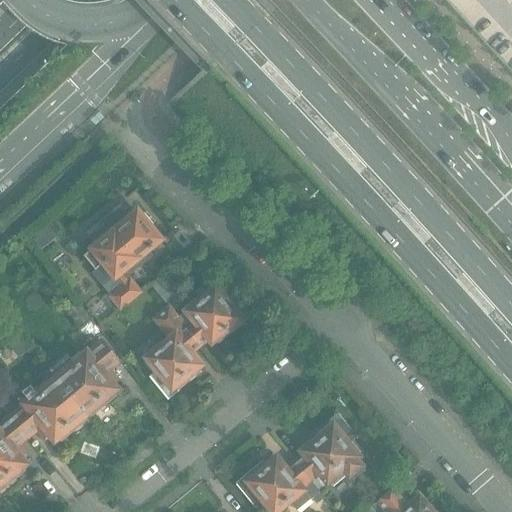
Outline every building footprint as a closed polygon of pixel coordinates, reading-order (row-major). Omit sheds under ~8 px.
[(125,279),(151,258),(149,257),(145,253),(146,252),(145,252),(160,240),(154,232),(150,227),(149,227),(149,226),(151,224),(144,216),(142,218),(141,217),(141,216),(137,211),(130,217),(129,216),(129,217),(123,210),(104,226),(107,229),(92,241),(95,245),(94,245),(95,246),(91,249),(92,250),(84,256),(95,270),(102,264),(114,278),(103,287),(121,309),(141,292),(131,279),(127,282),(125,279)] [(47,226),(31,240),(40,251),(56,237),(47,226)] [(208,266),(222,254),(210,242),(197,255),(208,266)] [(201,365),(191,353),(200,346),(177,319),(172,313),(180,306),(157,279),(149,286),(166,307),(151,319),(168,339),(156,348),(157,350),(143,362),(153,373),(149,377),(168,400),(177,392),(178,392),(189,382),(186,378),(188,376),(192,373),(192,372),(192,371),(195,368),(196,369),(196,368),(197,369),(198,368),(198,367),(201,365)] [(230,333),(252,316),(233,292),(229,295),(221,285),(217,289),(215,286),(213,287),(214,288),(207,294),(202,288),(195,293),(199,297),(188,306),(190,308),(185,312),(188,316),(186,318),(183,314),(177,319),(200,346),(209,338),(211,340),(212,342),(215,339),(216,338),(215,338),(216,337),(219,334),(220,334),(221,334),(224,331),(225,331),(227,329),(230,333)] [(91,320),(75,300),(64,309),(80,329),(91,320)] [(18,335),(6,345),(16,358),(29,348),(18,335)] [(110,380),(113,377),(114,377),(115,376),(110,370),(119,363),(119,364),(121,363),(101,339),(91,347),(81,355),(77,351),(70,357),(67,353),(48,369),(53,374),(52,375),(86,415),(99,405),(103,402),(105,405),(116,395),(113,392),(117,389),(116,387),(116,388),(110,380)] [(86,415),(52,375),(36,388),(34,386),(24,395),(28,399),(18,407),(13,401),(4,408),(28,438),(38,430),(42,436),(44,435),(43,435),(47,431),(53,439),(54,440),(58,437),(61,441),(72,432),(70,429),(74,426),(73,426),(86,415)] [(23,451),(19,445),(28,438),(4,408),(0,411),(0,422),(0,485),(7,480),(11,477),(13,480),(25,470),(22,467),(26,463),(25,462),(24,463),(18,455),(22,452),(23,451)] [(361,458),(359,455),(363,452),(354,441),(358,438),(338,414),(313,434),(317,438),(313,440),(314,441),(305,448),(301,452),(302,453),(304,454),(295,461),(319,490),(323,486),(317,479),(321,476),(327,483),(340,472),(340,473),(343,471),(348,478),(347,478),(348,479),(350,478),(352,480),(365,470),(363,467),(365,466),(364,464),(363,465),(359,460),(361,458)] [(319,490),(295,461),(285,469),(277,460),(278,459),(277,458),(274,460),(274,459),(272,460),(273,461),(268,465),(268,464),(261,469),(258,465),(236,483),(255,505),(258,503),(266,511),(279,511),(289,505),(294,511),(296,511),(312,498),(317,504),(325,497),(319,490)] [(439,511),(437,509),(433,511),(431,510),(430,510),(428,508),(429,507),(428,506),(427,506),(426,506),(423,503),(423,502),(424,501),(423,500),(422,501),(419,498),(411,505),(395,487),(394,488),(394,489),(371,510),(373,511),(380,511),(381,511),(439,511)]
